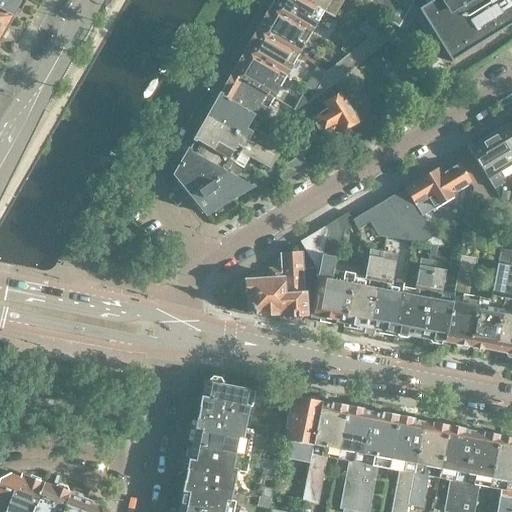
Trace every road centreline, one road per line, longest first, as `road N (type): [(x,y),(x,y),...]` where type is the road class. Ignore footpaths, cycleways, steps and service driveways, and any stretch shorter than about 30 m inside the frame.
road 1 (residential): [(195,264),(152,197),(149,171),(250,0)]
road 2 (residential): [(195,264),(444,124)]
road 3 (tertiary): [(511,391),(290,350)]
road 4 (secondary): [(0,165),(93,0)]
road 5 (tertiary): [(175,319),(0,287)]
road 6 (tertiary): [(0,314),(170,344)]
road 7 (residential): [(144,462),(21,446),(0,453)]
road 8 (residential): [(144,462),(170,344)]
road 9 (tertiary): [(170,344),(290,350)]
